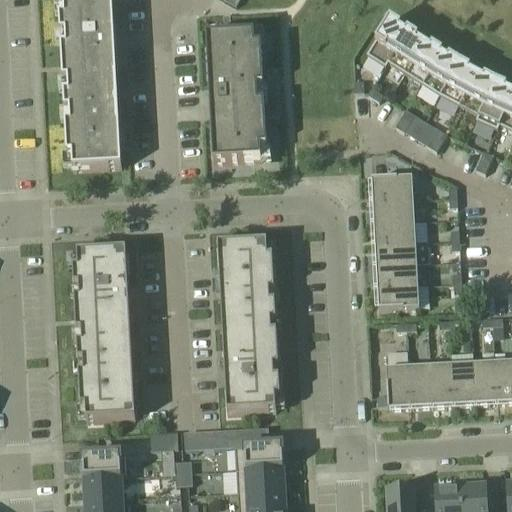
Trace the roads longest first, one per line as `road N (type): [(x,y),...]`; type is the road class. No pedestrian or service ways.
road 1 (residential): [(347,453),(333,232),(324,209),(169,213)]
road 2 (residential): [(18,472),(6,221)]
road 3 (residential): [(169,213),(181,436)]
road 4 (residential): [(160,0),(169,213)]
road 5 (residential): [(347,453),(511,445)]
road 6 (residential): [(169,213),(6,221)]
